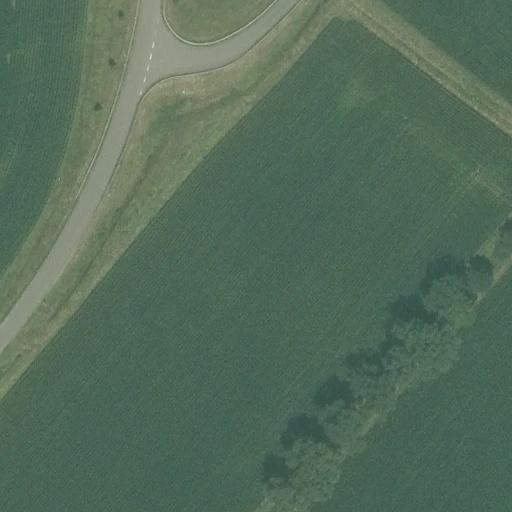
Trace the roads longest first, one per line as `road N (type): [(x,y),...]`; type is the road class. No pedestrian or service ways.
road 1 (unclassified): [(0,338),(66,259),(142,67)]
road 2 (unclassified): [(142,67),(225,60),(295,0)]
